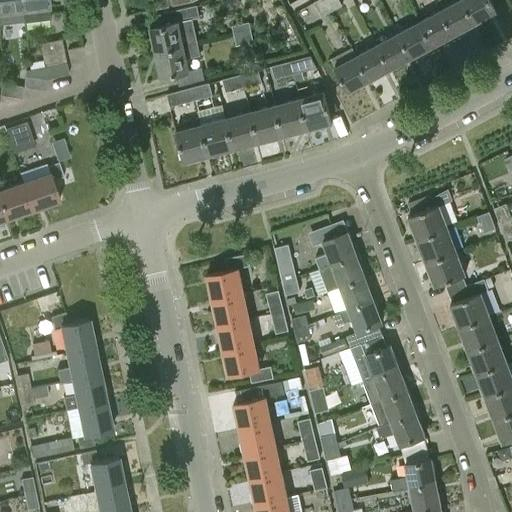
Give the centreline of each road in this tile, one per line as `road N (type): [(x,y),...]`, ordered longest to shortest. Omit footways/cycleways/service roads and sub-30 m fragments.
road 1 (residential): [(485,511),(356,161)]
road 2 (residential): [(205,511),(144,221)]
road 3 (residential): [(144,221),(99,0)]
road 4 (residential): [(144,221),(356,161)]
road 5 (residential): [(356,161),(511,80)]
road 6 (residential): [(0,268),(144,221)]
